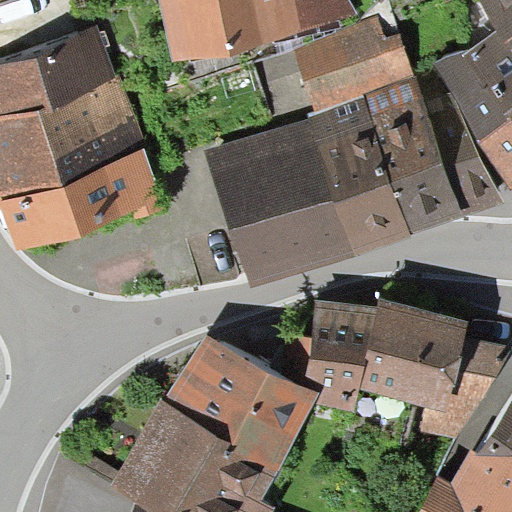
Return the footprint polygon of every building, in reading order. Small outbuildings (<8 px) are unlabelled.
[(166,0),(167,2),(158,4),(160,18),(170,16),(177,50),(348,14),(340,0),(166,0)] [(468,51),(511,109),(511,0),(481,0),(500,26),(468,51)] [(380,41),(371,20),(291,51),(312,104),(406,69),(394,36),(380,41)] [(0,112),(0,115),(90,82),(108,76),(90,30),(74,35),(73,34),(0,59),(0,88),(7,110),(0,112)] [(501,172),(511,162),(511,109),(468,51),(463,45),(431,61),(450,87),(501,172)] [(216,76),(222,94),(251,84),(245,67),(216,76)] [(0,115),(0,180),(5,196),(118,156),(105,121),(126,113),(111,75),(108,76),(90,82),(0,115)] [(417,97),(366,118),(405,221),(493,191),(451,105),(424,114),(417,97)] [(350,240),(405,221),(366,118),(319,136),(350,240)] [(245,275),(350,240),(319,136),(315,124),(204,160),(245,275)] [(118,156),(5,196),(21,239),(132,199),(135,209),(154,202),(140,166),(124,172),(118,156)] [(311,306),(308,339),(302,392),(349,401),(341,428),(398,441),(409,398),(424,402),(418,426),(452,436),(501,352),(449,340),(454,320),(374,300),(371,313),(311,306)] [(117,488),(158,511),(260,511),(266,504),(239,487),(256,457),(266,461),(302,392),(308,339),(287,336),(282,377),(222,345),(206,342),(166,400),(117,488)] [(462,469),(511,502),(511,389),(465,462),(462,469)] [(413,511),(505,511),(511,502),(462,469),(451,490),(432,478),(413,511)]
